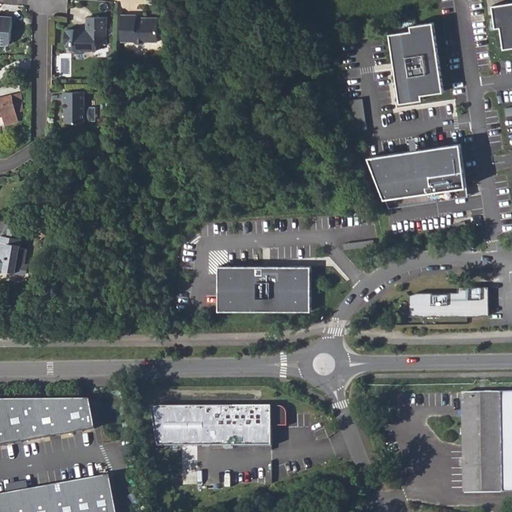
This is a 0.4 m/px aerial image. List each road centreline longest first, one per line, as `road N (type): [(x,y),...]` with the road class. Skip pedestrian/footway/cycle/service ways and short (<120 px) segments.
road 1 (residential): [(305,364),(0,371)]
road 2 (residential): [(498,260),(460,0)]
road 3 (unclassified): [(498,260),(429,257),(380,272),(344,311),(331,346)]
road 4 (residential): [(39,0),(40,145),(0,169)]
road 5 (residential): [(511,362),(343,364)]
road 6 (unclassified): [(330,382),(376,511)]
